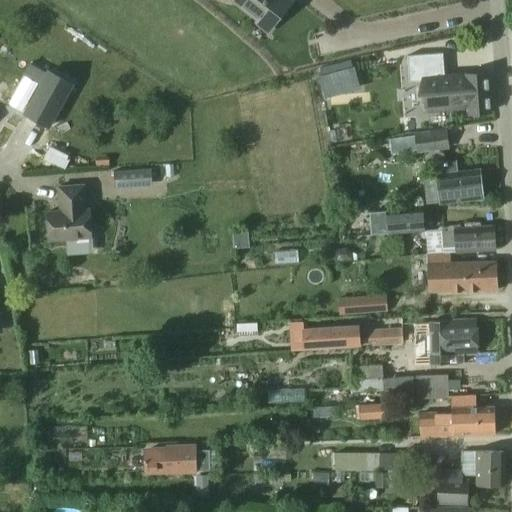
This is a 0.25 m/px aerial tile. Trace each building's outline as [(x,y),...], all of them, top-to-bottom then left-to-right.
[(235,0),(234,2),(256,19),(253,24),(267,34),(272,27),(290,3),(285,0),(235,0)] [(409,80),(425,79),(428,109),(469,106),(470,115),(489,113),(486,73),(467,75),(467,76),(441,78),(439,56),(443,55),(443,54),(407,56),(409,80)] [(47,71),(24,114),(48,127),(71,84),(47,71)] [(353,102),(356,139),(377,137),(373,100),(353,102)] [(417,153),(449,149),(447,130),(415,134),(417,153)] [(436,165),(437,176),(441,204),(483,198),(479,170),(456,173),(454,162),(436,165)] [(152,169),(114,171),(115,189),(153,187),(152,169)] [(49,240),(91,237),(89,209),(86,209),(84,185),(59,186),(60,211),(47,211),(49,240)] [(423,208),(386,210),(387,234),(425,232),(423,208)] [(455,229),(450,230),(441,230),(443,247),(456,247),(456,251),(495,249),(494,228),(455,230),(455,229)] [(335,249),(335,261),(352,260),(352,252),(347,247),(335,249)] [(428,254),(429,265),(430,291),(497,288),(496,262),(450,264),(450,253),(428,254)] [(347,314),(387,311),(386,295),(346,298),(347,314)] [(464,364),(464,354),(476,354),(475,320),(430,321),(431,365),(464,364)] [(360,347),(400,344),(399,327),(359,330),(359,324),(307,328),(307,321),(289,322),(291,352),(304,351),(304,350),(360,346),(360,347)] [(384,392),(382,366),(350,368),(352,394),(384,392)] [(447,398),(446,397),(446,374),(415,375),(416,391),(416,400),(447,398)] [(358,420),(391,418),(390,405),(357,407),(358,420)] [(452,408),(453,413),(419,413),(420,437),(453,437),(453,434),(495,433),(494,407),(452,408)] [(168,473),(196,471),(210,471),(209,450),(195,451),(195,446),(173,447),(173,450),(146,451),(147,472),(167,471),(168,473)] [(463,471),(462,475),(477,475),(477,486),(505,486),(505,452),(477,452),(464,451),(463,471)] [(417,453),(367,454),(367,470),(417,469),(417,453)] [(441,469),(440,480),(431,480),(430,501),(466,503),(467,482),(462,482),(462,475),(463,471),(441,469)] [(377,473),(377,484),(388,484),(388,481),(388,473),(377,473)]
